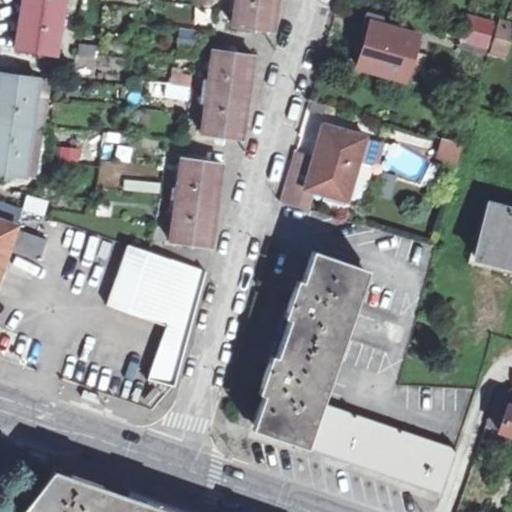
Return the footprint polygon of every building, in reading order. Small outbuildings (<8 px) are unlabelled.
[(25,0),(24,9),(65,16),(67,0),(25,0)] [(275,28),(278,0),(239,0),(236,29),(255,32),(256,27),(275,28)] [(58,65),(65,16),(24,9),(17,54),(38,58),(38,61),(58,65)] [(470,20),(467,29),(496,38),(499,28),(470,20)] [(361,46),(363,47),(367,48),(362,67),(406,80),(420,37),(370,21),(361,46)] [(511,24),(503,23),(501,29),(511,31),(511,24)] [(467,29),(464,40),(493,49),(496,38),(467,29)] [(509,54),(511,44),(511,31),(501,29),(496,49),(509,54)] [(171,46),(196,46),(196,31),(171,31),(171,46)] [(214,44),(208,89),(247,94),(253,53),(234,51),(234,47),(214,44)] [(508,60),(509,54),(496,49),(494,56),(508,60)] [(0,125),(32,131),(39,79),(19,76),(18,72),(1,70),(0,79),(0,125)] [(150,95),(187,99),(190,73),(169,70),(167,81),(152,79),(150,95)] [(39,79),(32,131),(44,133),(52,82),(39,79)] [(241,136),(247,94),(208,89),(201,136),(219,139),(220,134),(241,136)] [(32,131),(0,125),(0,180),(4,181),(5,176),(25,178),(32,131)] [(363,158),(369,141),(370,138),(328,125),(309,187),(350,200),(363,158)] [(101,133),(101,159),(123,158),(122,132),(101,133)] [(467,145),(446,139),(440,160),(461,167),(467,145)] [(385,147),(369,141),(363,158),(380,164),(385,147)] [(183,152),(176,197),(215,202),(220,162),(201,159),(202,155),(183,152)] [(46,215),(48,198),(23,195),(21,213),(46,215)] [(215,202),(176,197),(169,244),(187,247),(189,241),(209,244),(215,202)] [(0,269),(7,249),(38,258),(45,237),(15,226),(21,207),(0,200),(0,269)] [(511,267),(511,211),(491,206),(477,258),(511,267)] [(277,315),(269,336),(333,357),(363,266),(301,245),(290,276),(284,274),(271,313),(277,315)] [(150,310),(166,316),(185,323),(202,269),(169,257),(152,252),(138,247),(119,306),(148,316),(150,310)] [(165,388),(185,323),(166,316),(145,381),(165,388)] [(242,426),(304,447),(318,404),(333,357),(269,336),(264,351),(259,349),(245,387),(251,389),(243,412),(239,425),(242,426)] [(505,411),(499,430),(511,434),(511,389),(505,411)] [(100,398),(79,391),(76,400),(97,407),(100,398)] [(345,461),(360,419),(318,404),(304,447),(323,454),(345,461)] [(499,430),(505,411),(495,408),(488,426),(499,430)] [(360,419),(345,461),(365,468),(388,476),(442,494),(456,451),(360,419)] [(26,446),(23,455),(44,462),(47,453),(26,446)] [(61,477),(49,473),(20,511),(161,511),(160,511),(128,500),(86,486),(61,477)]
